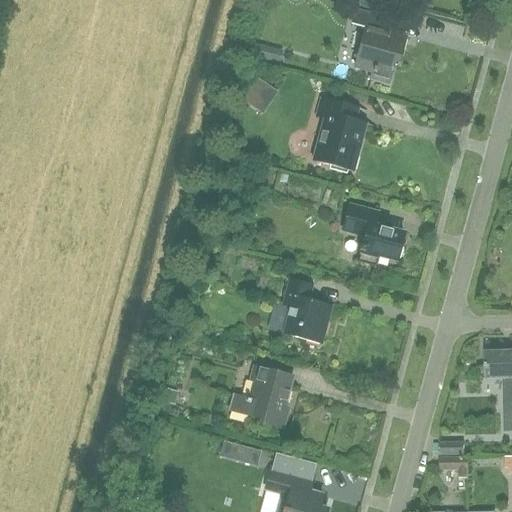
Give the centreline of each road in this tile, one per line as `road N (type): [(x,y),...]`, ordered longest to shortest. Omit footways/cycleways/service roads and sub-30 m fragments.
road 1 (residential): [(449,318),(511,83)]
road 2 (residential): [(398,511),(449,318)]
